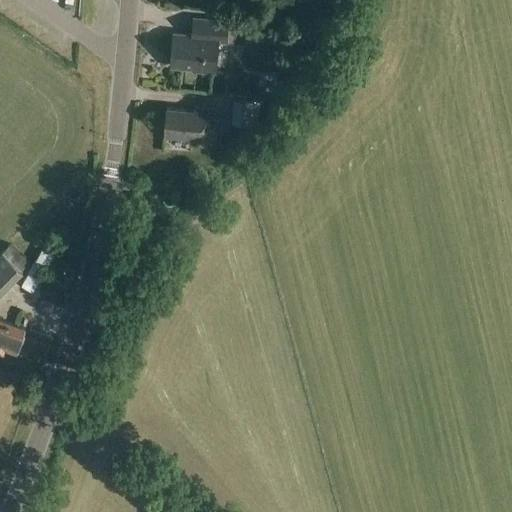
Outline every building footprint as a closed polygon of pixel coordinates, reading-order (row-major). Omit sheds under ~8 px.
[(251,27),(252,17),(236,15),(235,25),(251,27)] [(226,42),(228,22),(194,19),(193,35),(174,33),(170,66),(193,68),(193,71),(215,73),(218,41),(226,42)] [(275,28),(275,34),(279,38),(284,39),(289,35),(289,29),(286,25),(280,24),(275,28)] [(210,141),(213,109),(193,107),(192,111),(166,109),(163,137),(210,141)] [(258,125),(259,113),(232,111),(231,123),(258,125)] [(31,241),(31,242),(32,242),(32,243),(32,244),(33,244),(33,245),(34,245),(34,246),(35,246),(36,246),(37,246),(38,246),(39,245),(40,245),(40,244),(41,243),(41,242),(41,241),(41,240),(41,239),(40,239),(40,238),(39,237),(38,237),(37,236),(36,236),(35,236),(35,237),(34,237),(33,237),(33,238),(32,238),(32,239),(32,240),(31,240),(31,241)] [(0,254),(0,295),(23,272),(20,270),(28,262),(10,244),(0,254)] [(16,350),(24,328),(0,319),(0,350),(4,352),(5,347),(16,350)]
